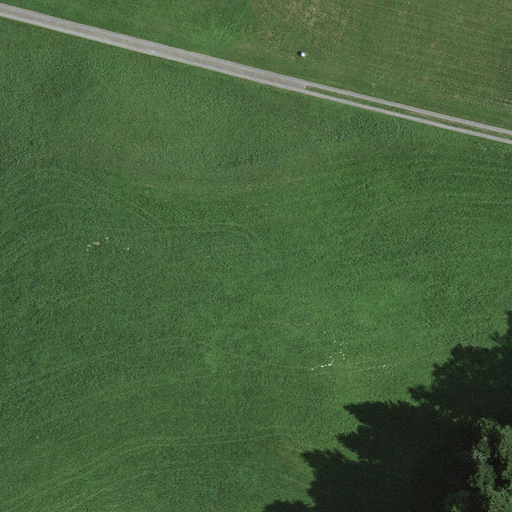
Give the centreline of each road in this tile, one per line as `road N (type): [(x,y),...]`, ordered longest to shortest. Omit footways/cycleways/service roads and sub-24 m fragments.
road 1 (track): [(306,87),(0,9)]
road 2 (track): [(306,87),(511,140)]
